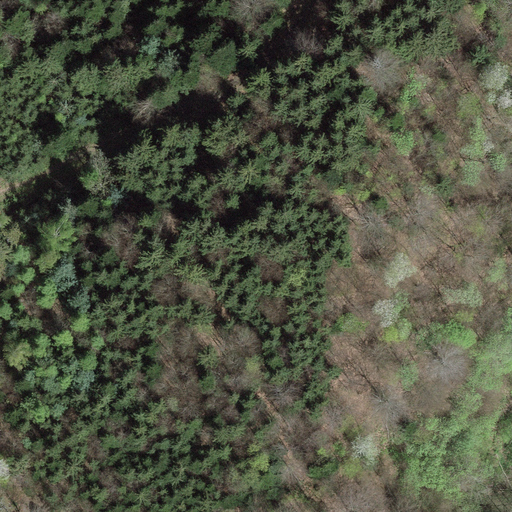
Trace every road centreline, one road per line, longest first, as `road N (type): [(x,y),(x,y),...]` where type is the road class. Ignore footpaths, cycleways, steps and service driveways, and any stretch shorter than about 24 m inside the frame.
road 1 (track): [(0,196),(206,98)]
road 2 (track): [(206,98),(289,42),(314,0)]
